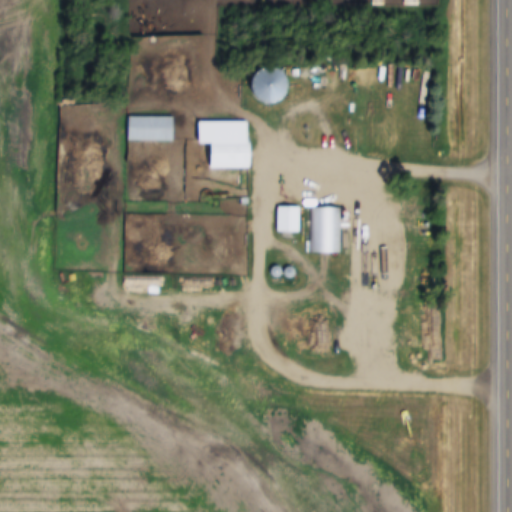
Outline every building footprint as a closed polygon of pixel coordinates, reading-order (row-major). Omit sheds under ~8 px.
[(262,97),(281,104),(292,74),(272,67),(262,97)] [(175,141),(175,117),(130,117),(130,141),(175,141)] [(219,144),(221,168),(259,167),(258,142),(219,144)] [(281,234),(302,234),(302,207),(281,207),(281,234)] [(343,208),(311,208),(311,254),(343,254),(343,208)]
